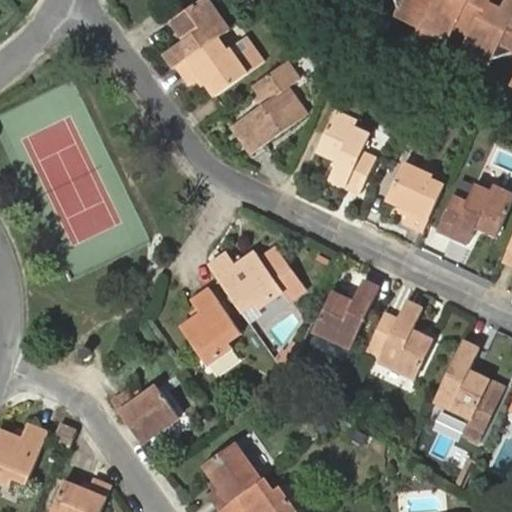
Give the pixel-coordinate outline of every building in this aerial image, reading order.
[(220,39),(232,29),(210,0),(205,0),(176,20),(188,38),(168,51),(177,67),(180,65),(220,39)] [(511,0),(408,0),(403,12),(452,39),(463,19),(479,27),(469,48),(495,61),(505,42),(511,45),(511,0)] [(262,28),(246,38),(252,46),(262,40),(273,45),(262,28)] [(220,39),(180,65),(193,85),(199,81),(204,77),(208,84),(217,97),(280,55),(273,45),(262,40),(252,46),(246,38),(227,51),(220,39)] [(304,84),(290,63),(259,86),(267,99),(273,106),(266,111),(238,131),(258,157),(313,116),(295,90),(304,84)] [(203,88),(208,84),(204,77),(199,81),(203,88)] [(262,104),(266,111),(273,106),(267,99),(262,104)] [(364,123),(342,114),(325,153),(343,162),(335,179),(364,193),(380,159),(370,153),(378,135),(362,127),(364,123)] [(429,231),(450,186),(436,179),(438,177),(410,164),(393,199),(408,205),(416,209),(414,214),(410,222),(429,231)] [(468,180),(445,228),(475,242),(483,226),(502,234),(511,210),(511,187),(497,181),(493,187),(480,180),(477,184),(468,180)] [(416,209),(408,205),(405,210),(414,214),(416,209)] [(312,293),(283,252),(267,264),(290,296),(296,304),(312,293)] [(216,270),(250,315),(261,308),(265,313),(290,296),(267,264),(262,256),(251,264),(244,268),(240,263),(235,256),(216,270)] [(247,259),(240,263),(244,268),(251,264),(247,259)] [(341,294),(324,329),(359,346),(387,287),(372,279),(360,302),(341,294)] [(207,315),(200,320),(188,329),(213,363),(239,345),(235,340),(246,332),(214,289),(197,300),(204,309),(207,315)] [(415,302),(404,324),(387,360),(423,377),(438,344),(418,334),(431,309),(415,302)] [(196,314),(200,320),(207,315),(204,309),(196,314)] [(404,324),(389,317),(372,353),(387,360),(404,324)] [(488,349),(471,341),(441,402),(480,420),(499,381),(478,370),(488,349)] [(295,376),(308,349),(296,344),(283,360),(295,376)] [(119,380),(104,390),(133,431),(169,405),(147,375),(132,384),(126,389),(122,384),(119,380)] [(128,380),(122,384),(126,389),(132,384),(128,380)] [(16,439),(1,432),(0,434),(0,483),(11,488),(15,481),(29,487),(51,437),(30,428),(27,436),(24,442),(16,439)] [(58,429),(53,441),(69,449),(75,436),(58,429)] [(20,432),(16,439),(24,442),(27,436),(20,432)] [(207,492),(218,510),(261,479),(233,438),(201,461),(212,477),(218,485),(212,489),(207,492)] [(100,511),(113,485),(93,477),(89,489),(65,480),(51,511),(100,511)] [(207,481),(212,489),(218,485),(212,477),(207,481)] [(261,479),(218,510),(220,511),(293,511),(295,511),(278,486),(274,489),(265,477),(261,479)]
